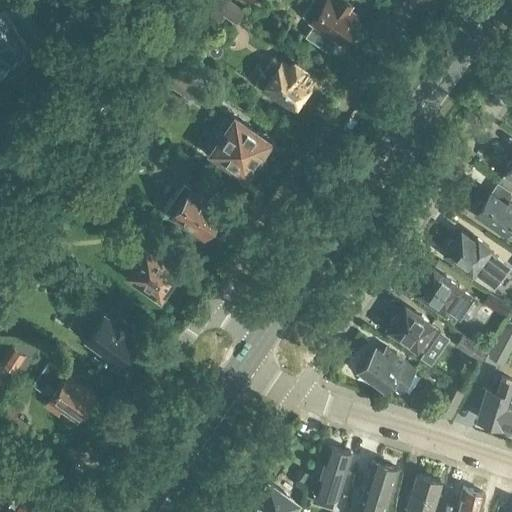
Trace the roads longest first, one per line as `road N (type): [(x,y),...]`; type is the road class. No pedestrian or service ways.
road 1 (primary): [(247,356),(495,0)]
road 2 (residential): [(424,0),(197,326)]
road 3 (residential): [(297,391),(511,83)]
road 4 (residential): [(511,468),(297,391)]
road 5 (residential): [(0,184),(132,0)]
road 6 (residential): [(197,326),(69,511)]
road 7 (primary): [(143,511),(247,356)]
road 8 (residential): [(214,511),(297,391)]
